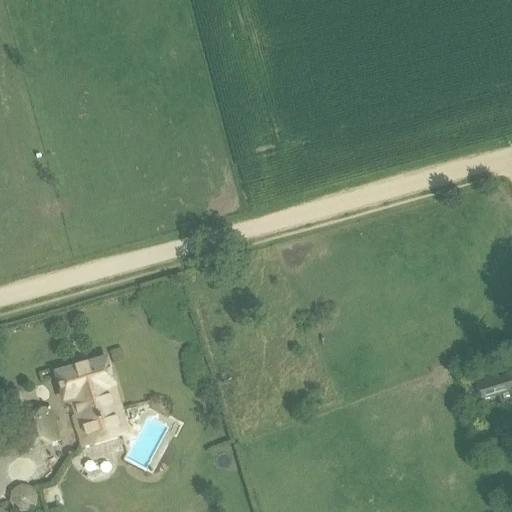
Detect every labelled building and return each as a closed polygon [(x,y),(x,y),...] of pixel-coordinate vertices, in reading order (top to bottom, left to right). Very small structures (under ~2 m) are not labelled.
[(69,399),(83,447),(129,434),(107,359),(57,374),(65,400),(69,399)] [(511,373),(476,384),(478,389),(481,400),(498,396),(509,392),(511,402),(511,373)] [(12,418),(23,454),(62,441),(52,407),(12,418)] [(136,469),(157,478),(177,435),(156,425),(136,469)] [(130,486),(115,495),(124,508),(138,499),(130,486)]
